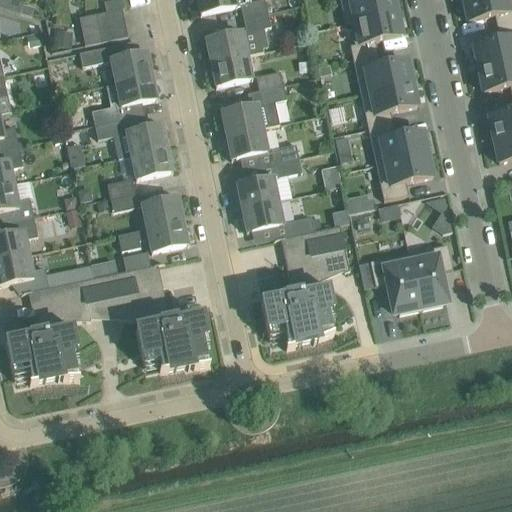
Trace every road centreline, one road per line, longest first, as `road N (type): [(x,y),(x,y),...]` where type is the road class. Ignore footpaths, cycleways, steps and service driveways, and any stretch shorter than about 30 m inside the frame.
road 1 (residential): [(248,390),(167,0)]
road 2 (residential): [(498,337),(423,0)]
road 3 (residential): [(498,337),(248,390)]
road 4 (residential): [(248,390),(0,443)]
